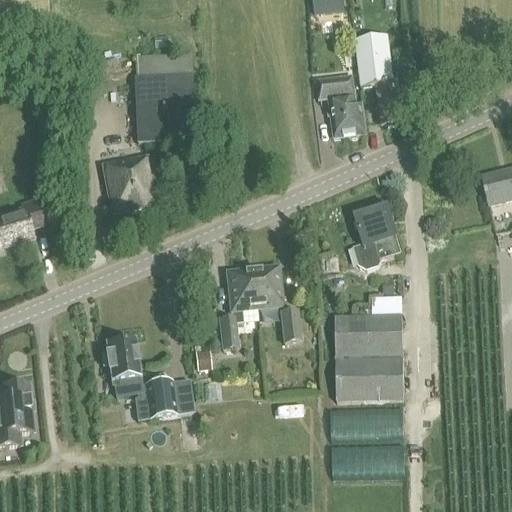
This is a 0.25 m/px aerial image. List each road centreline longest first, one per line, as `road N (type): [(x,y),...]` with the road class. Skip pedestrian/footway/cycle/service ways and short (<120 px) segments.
road 1 (tertiary): [(0,327),(511,100)]
road 2 (track): [(38,310),(56,465)]
